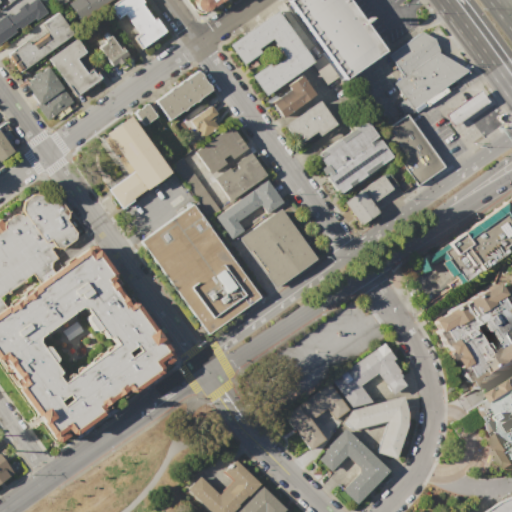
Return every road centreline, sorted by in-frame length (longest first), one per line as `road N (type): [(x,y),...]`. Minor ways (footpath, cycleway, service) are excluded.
road 1 (tertiary): [(461,170),(198,366)]
road 2 (tertiary): [(198,366),(232,363),(450,214)]
road 3 (residential): [(381,511),(422,454),(429,403),(418,353),(363,272)]
road 4 (tertiary): [(316,210),(166,0)]
road 5 (residential): [(253,0),(45,151)]
road 6 (secondary): [(157,308),(45,151)]
road 7 (tertiary): [(136,412),(0,510)]
road 8 (secondary): [(239,422),(326,511)]
